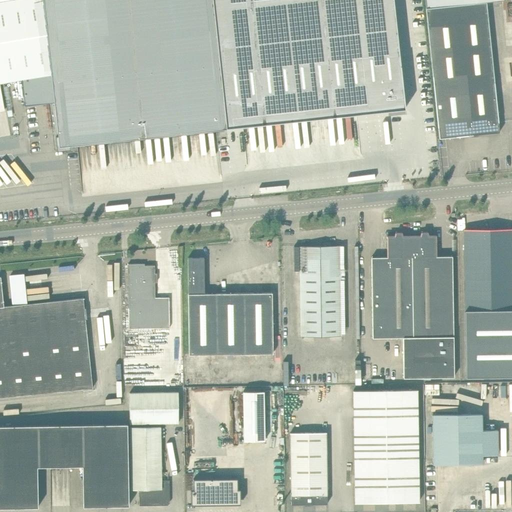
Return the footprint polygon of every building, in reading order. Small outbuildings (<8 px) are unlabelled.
[(49,74),(42,0),(28,0),(0,4),(0,82),(22,79),(49,74)] [(42,0),(49,74),(52,102),(57,151),(70,149),(70,146),(75,146),(75,144),(226,128),(212,0),(42,0)] [(212,0),(226,128),(405,109),(393,0),(212,0)] [(505,0),(424,0),(426,8),(439,138),(500,132),(486,2),(505,0)] [(52,102),(49,74),(22,79),(25,105),(52,102)] [(511,309),(511,228),(464,230),(465,310),(511,309)] [(387,236),(387,257),(436,256),(436,235),(428,235),(427,232),(421,232),(420,236),(402,236),(401,232),(395,233),(394,236),(387,236)] [(342,336),(340,245),(299,246),(300,336),(342,336)] [(452,256),(436,256),(387,257),(371,257),(372,338),(403,337),(404,378),(454,377),(452,256)] [(188,258),(188,294),(204,293),(204,257),(188,258)] [(128,264),(128,267),(129,329),(170,328),(169,297),(155,297),(155,282),(157,282),(157,273),(155,273),(155,265),(139,266),(139,264),(128,264)] [(0,276),(0,397),(93,388),(83,298),(4,306),(1,277),(0,276)] [(204,293),(188,294),(189,354),(273,353),(272,292),(204,293)] [(511,309),(465,310),(466,377),(511,376),(511,309)] [(424,384),(424,395),(457,395),(457,383),(424,384)] [(353,390),(355,492),(355,502),(419,502),(417,389),(353,390)] [(244,441),(265,440),(264,391),(243,392),(244,441)] [(178,392),(130,393),(130,423),(159,423),(178,423),(178,392)] [(433,463),(482,463),(482,455),(498,454),(497,430),(482,430),(481,414),(433,415),(433,463)] [(159,428),(159,423),(130,423),(131,490),(139,489),(139,505),(165,505),(164,503),(167,500),(170,500),(169,480),(161,481),(160,428),(159,428)] [(82,466),(82,424),(37,425),(37,466),(82,466)] [(82,424),(82,466),(83,506),(129,506),(127,424),(82,424)] [(37,466),(37,425),(0,425),(0,507),(38,507),(37,466)] [(326,432),(290,433),(291,492),(327,492),(326,432)] [(193,479),(193,490),(191,490),(191,505),(240,504),(240,489),(238,489),(237,478),(193,479)] [(327,504),(327,492),(291,492),(291,504),(327,504)]
